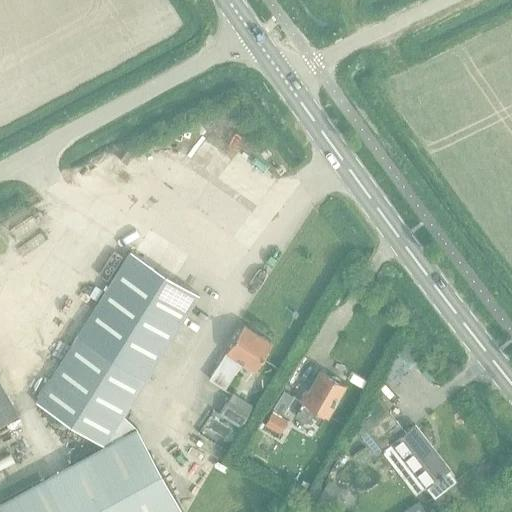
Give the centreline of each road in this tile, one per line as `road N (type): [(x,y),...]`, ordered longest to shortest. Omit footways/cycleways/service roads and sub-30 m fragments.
road 1 (secondary): [(511,370),(289,83)]
road 2 (unclassified): [(0,171),(252,32)]
road 3 (unclassified): [(289,83),(445,0)]
